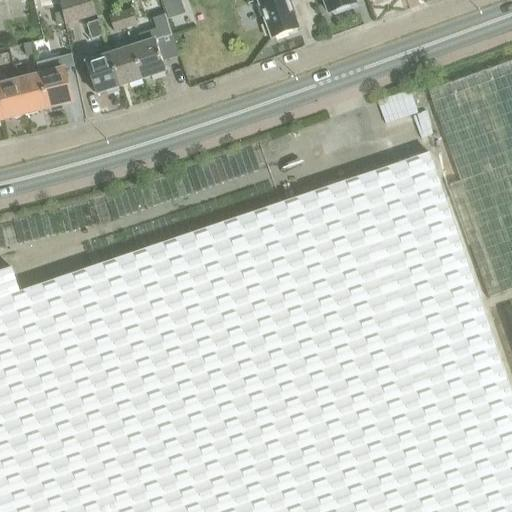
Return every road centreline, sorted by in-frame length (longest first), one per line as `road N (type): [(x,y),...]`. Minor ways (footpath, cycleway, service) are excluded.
road 1 (primary): [(0,184),(192,128),(511,12)]
road 2 (residential): [(470,0),(316,58),(0,154)]
